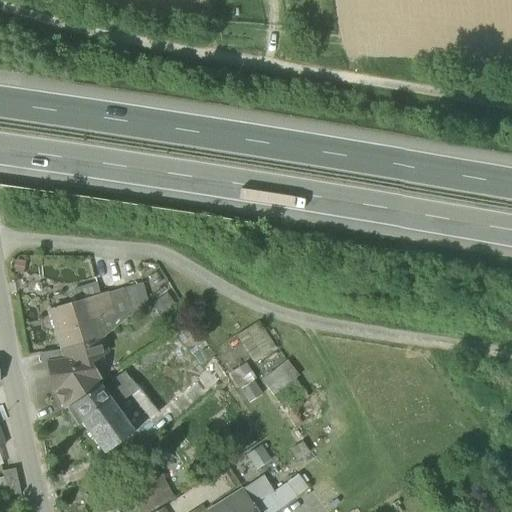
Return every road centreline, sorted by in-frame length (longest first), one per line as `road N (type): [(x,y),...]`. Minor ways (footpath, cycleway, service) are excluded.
road 1 (track): [(511,356),(262,311),(153,254),(0,245)]
road 2 (track): [(0,7),(122,41),(511,105)]
road 3 (motorway): [(511,186),(0,104)]
road 4 (motorway): [(0,151),(511,233)]
road 5 (residential): [(0,279),(50,511)]
